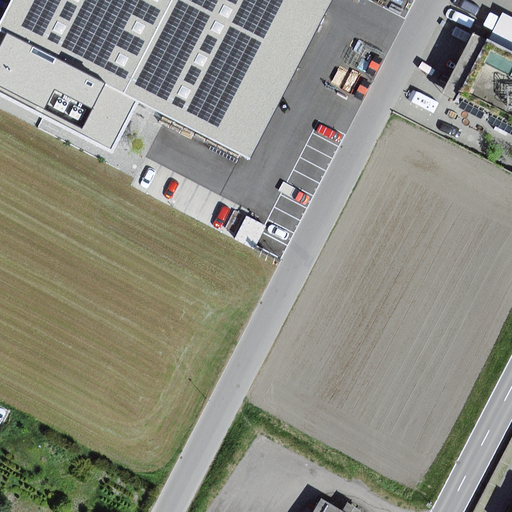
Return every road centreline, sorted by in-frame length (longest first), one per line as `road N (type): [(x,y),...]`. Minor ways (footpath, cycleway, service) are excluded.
road 1 (unclassified): [(168,511),(433,0)]
road 2 (primary): [(447,511),(511,387)]
